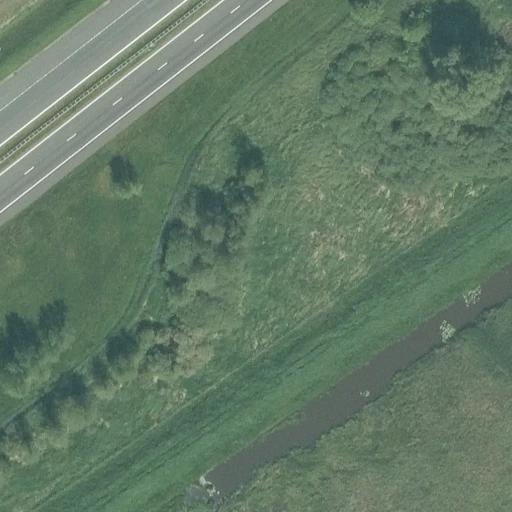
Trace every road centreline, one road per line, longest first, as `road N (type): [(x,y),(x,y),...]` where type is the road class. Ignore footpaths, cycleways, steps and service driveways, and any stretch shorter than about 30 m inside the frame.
road 1 (motorway): [(0,194),(249,0)]
road 2 (motorway): [(165,0),(0,129)]
